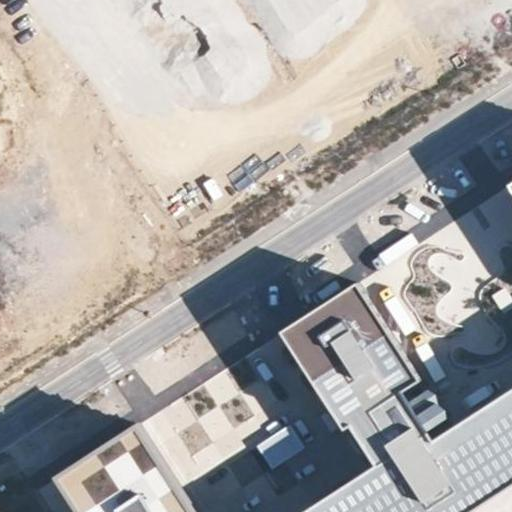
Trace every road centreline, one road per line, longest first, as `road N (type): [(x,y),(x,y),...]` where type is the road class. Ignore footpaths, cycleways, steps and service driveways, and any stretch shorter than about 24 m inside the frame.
road 1 (tertiary): [(511,104),(0,430)]
road 2 (residential): [(0,154),(99,330)]
